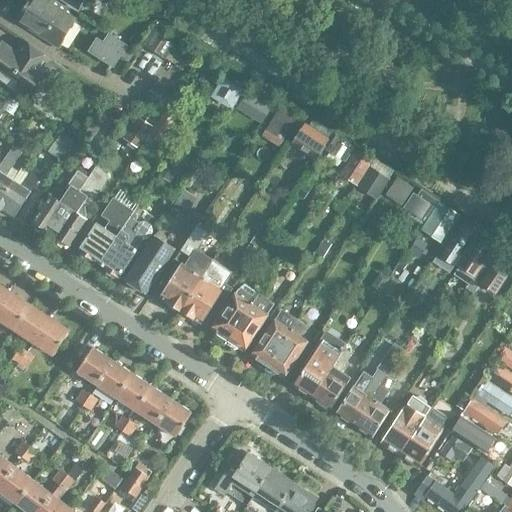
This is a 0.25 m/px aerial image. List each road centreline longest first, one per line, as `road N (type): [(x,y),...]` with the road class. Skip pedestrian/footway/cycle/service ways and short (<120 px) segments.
road 1 (residential): [(233,401),(0,248)]
road 2 (residential): [(390,511),(372,489),(233,401)]
road 3 (residential): [(156,511),(233,401)]
